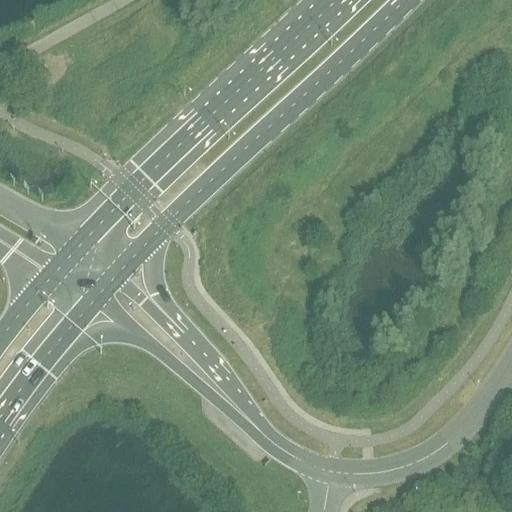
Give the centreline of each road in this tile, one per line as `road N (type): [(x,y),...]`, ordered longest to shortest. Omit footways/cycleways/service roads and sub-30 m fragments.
road 1 (primary): [(340,0),(81,246)]
road 2 (primary): [(154,236),(414,0)]
road 3 (unclassified): [(511,364),(457,438),(403,466),(330,473)]
road 4 (unclassified): [(97,299),(265,436)]
road 5 (unclassified): [(265,436),(160,320)]
road 6 (primary): [(0,417),(97,299)]
